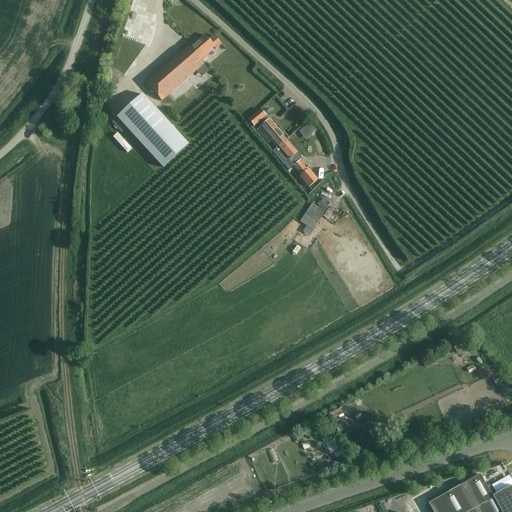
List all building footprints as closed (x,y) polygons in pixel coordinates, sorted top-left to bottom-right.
[(204,64),(201,61),(206,56),(205,55),(214,47),(216,49),(221,45),(213,36),(208,40),(204,35),(189,48),(188,47),(146,83),(162,101),(204,64)] [(174,130),(142,94),(117,118),(149,153),(174,130)] [(255,115),(249,120),(254,126),(260,121),(266,116),(260,110),(255,115)] [(272,139),(278,147),(286,140),(274,126),(269,120),(257,130),(268,143),(272,139)] [(310,124),(301,130),(307,138),(316,131),(310,124)] [(188,145),(174,130),(149,153),(163,168),(188,145)] [(297,153),(286,140),(278,147),(272,152),(287,169),(293,164),(294,165),(297,163),(293,157),(297,153)] [(297,163),(294,165),(292,167),(300,176),(299,176),(308,187),(317,179),(308,169),(307,170),(299,161),(297,163)] [(320,195),(317,202),(308,198),(299,220),(314,226),(326,197),(320,195)] [(461,349),(457,352),(461,360),(466,357),(461,349)] [(510,487),(492,497),(480,475),(428,504),(432,511),(511,511),(511,488),(511,489),(510,487)]
